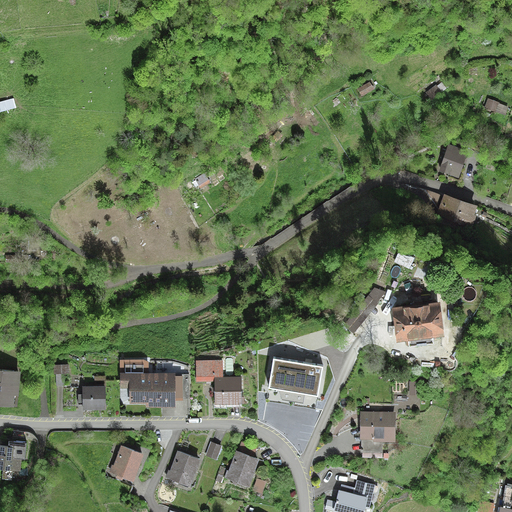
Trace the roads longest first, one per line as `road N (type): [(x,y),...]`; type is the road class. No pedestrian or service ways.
road 1 (residential): [(0,283),(111,284),(145,269),(262,250),(382,179),(511,213)]
road 2 (residential): [(304,511),(291,457),(254,429),(0,421)]
road 3 (track): [(0,35),(126,14)]
